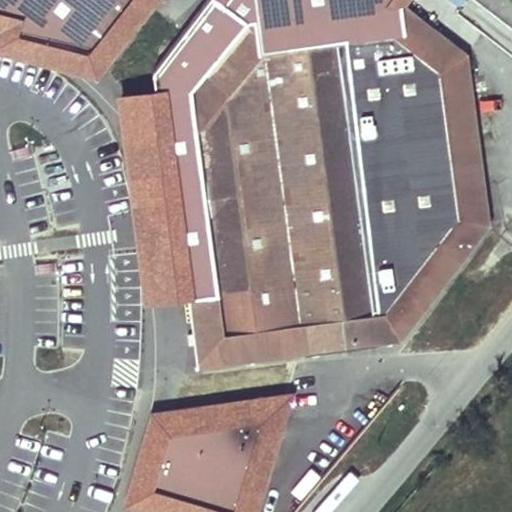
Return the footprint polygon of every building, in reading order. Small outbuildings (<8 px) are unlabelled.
[(0,0),(0,30),(104,62),(153,0),(0,0)] [(246,23),(192,84),(195,110),(161,118),(196,367),(371,343),(408,340),(496,232),(475,63),(401,2),(246,23)] [(195,110),(192,84),(161,118),(195,110)] [(187,376),(172,397),(182,404),(197,383),(187,376)] [(151,410),(122,504),(147,511),(256,511),(295,390),(151,410)]
